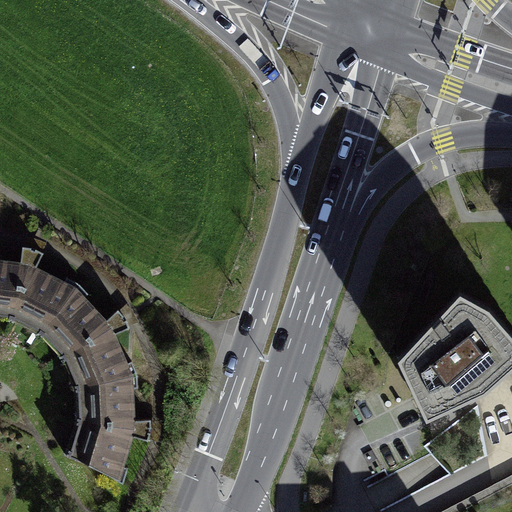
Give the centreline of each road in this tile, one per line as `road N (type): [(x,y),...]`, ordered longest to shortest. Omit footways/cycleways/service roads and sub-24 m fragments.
road 1 (primary): [(300,164),(194,511)]
road 2 (primary): [(237,511),(329,251)]
road 3 (primary): [(329,251),(372,186),(413,151),(511,133)]
road 4 (primary): [(329,251),(334,207),(383,53)]
road 5 (trunk): [(187,0),(254,56),(277,90),(300,164)]
road 6 (primary): [(383,53),(452,88),(511,106)]
road 7 (primary): [(345,34),(300,164)]
road 8 (primary): [(511,68),(392,23)]
